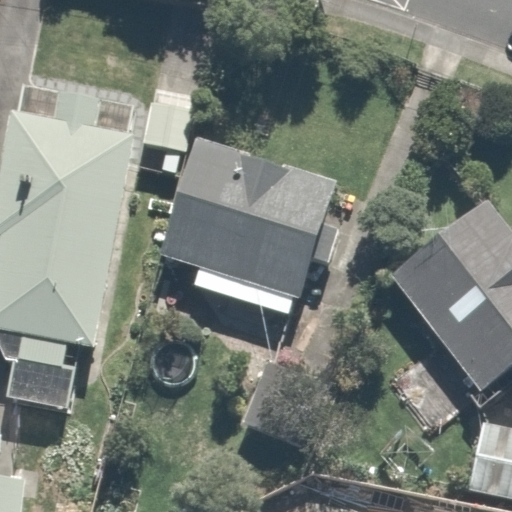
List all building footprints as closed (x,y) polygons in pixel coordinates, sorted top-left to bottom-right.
[(114,369),(161,153),(109,142),(116,111),(74,102),(67,133),(22,123),(0,223),(0,254),(17,258),(0,334),(0,339),(39,348),(32,381),(87,393),(94,364),(114,369)] [(198,302),(288,329),(271,385),(342,407),(364,333),(317,319),(355,194),(208,149),(207,153),(170,274),(203,284),(198,302)] [(511,406),(511,244),(492,219),(399,292),(498,417),(511,406)] [(511,429),(488,427),(480,501),(511,503),(511,429)] [(36,511),(39,482),(0,478),(0,511),(36,511)]
